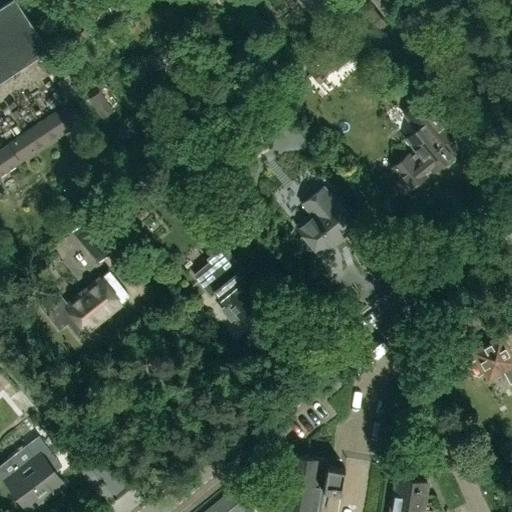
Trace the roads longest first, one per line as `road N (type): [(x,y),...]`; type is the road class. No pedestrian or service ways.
road 1 (residential): [(158,511),(391,322)]
road 2 (track): [(511,163),(374,0)]
road 3 (residential): [(473,511),(391,322)]
road 4 (residential): [(391,322),(511,220)]
